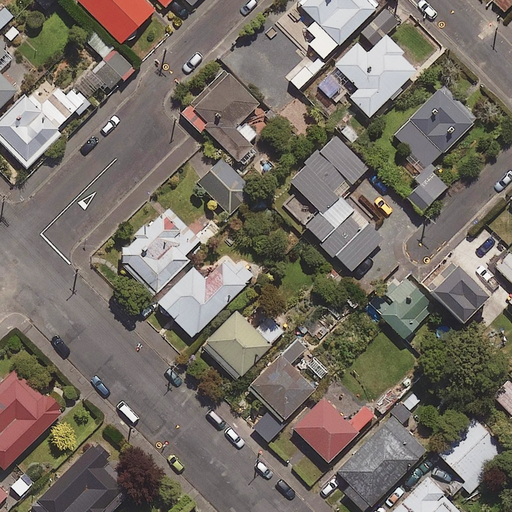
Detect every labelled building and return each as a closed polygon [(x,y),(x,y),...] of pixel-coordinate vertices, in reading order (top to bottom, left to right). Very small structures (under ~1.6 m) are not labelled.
[(156,14),(142,0),(81,0),(78,3),(122,47),(156,14)] [(184,0),(193,8),(200,0),(184,0)] [(375,12),(362,0),(306,0),(309,3),(302,9),(315,22),(306,31),(315,40),(309,46),(324,62),(375,12)] [(511,5),(511,0),(496,0),(496,1),(506,12),(511,5)] [(0,31),(12,20),(2,9),(0,10),(0,31)] [(398,25),(384,12),(361,35),(364,38),(335,68),(359,92),(350,101),(370,121),(416,74),(399,58),(402,55),(385,38),(398,25)] [(0,72),(12,60),(0,48),(0,110),(17,95),(0,77),(0,72)] [(321,70),(308,56),(285,76),(298,91),(321,70)] [(93,75),(110,92),(126,76),(109,59),(93,75)] [(91,106),(94,109),(110,92),(93,75),(88,70),(71,86),(74,88),(91,106)] [(259,107),(226,75),(183,119),(200,136),(205,131),(241,166),(255,153),(248,146),(257,137),(243,123),(259,107)] [(61,136),(56,132),(76,112),(81,117),(91,106),(74,88),(66,96),(61,90),(39,112),(26,98),(0,123),(0,142),(27,170),(61,136)] [(408,199),(425,215),(449,191),(432,174),(436,169),(431,165),(442,154),(445,157),(478,124),(442,89),(395,138),(427,170),(414,183),(419,188),(408,199)] [(290,107),(276,95),(265,106),(278,119),(290,107)] [(317,156),(351,188),(368,170),(334,138),(317,156)] [(351,188),(317,156),(290,185),(319,213),(303,230),(351,275),(383,241),(340,200),(351,188)] [(253,194),(223,163),(199,186),(229,217),(253,194)] [(268,213),(257,204),(244,222),(255,230),(268,213)] [(147,230),(143,226),(131,238),(135,242),(116,260),(154,299),(189,265),(184,259),(200,244),(167,210),(147,230)] [(511,258),(509,255),(495,269),(511,286),(511,300),(509,303),(511,306),(511,258)] [(192,341),(254,279),(240,265),(235,270),(226,261),(205,282),(194,271),(158,306),(192,341)] [(490,305),(459,273),(433,298),(464,330),(490,305)] [(434,311),(408,287),(379,317),(405,342),(434,311)] [(261,338),(237,315),(203,350),(238,383),(284,334),(274,324),(261,338)] [(306,351),(297,343),(251,391),(286,423),(315,392),(290,368),(306,351)] [(39,402),(12,375),(0,386),(0,469),(4,474),(64,415),(45,396),(39,402)] [(511,385),(495,402),(511,417),(511,385)] [(346,426),(322,402),(292,433),(327,468),(376,419),(364,407),(346,426)] [(411,417),(402,409),(338,475),(352,489),(345,496),(361,511),(369,511),(427,453),(400,427),(411,417)] [(509,458),(472,418),(435,452),(473,492),(509,458)] [(283,428),(272,419),(259,435),(270,444),(283,428)] [(114,511),(128,498),(101,470),(110,461),(95,446),(32,508),(35,511),(114,511)] [(426,480),(394,511),(440,511),(449,503),(426,480)] [(171,511),(175,509),(164,498),(150,511),(171,511)]
